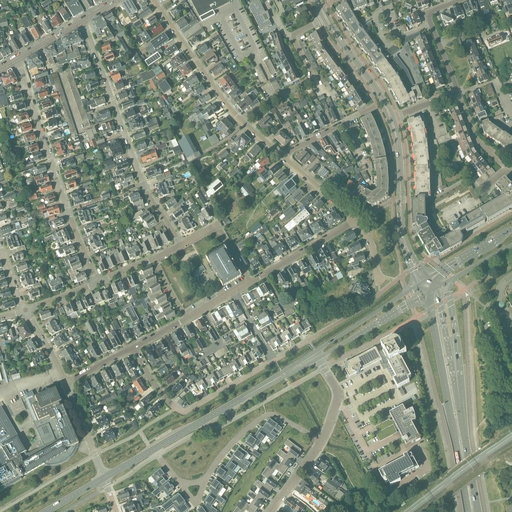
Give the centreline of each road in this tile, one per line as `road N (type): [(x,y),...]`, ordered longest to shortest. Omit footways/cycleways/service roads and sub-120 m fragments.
road 1 (residential): [(180,245),(146,193),(84,21)]
road 2 (residential): [(96,283),(17,59)]
road 3 (secondary): [(428,306),(467,511)]
road 4 (residential): [(240,120),(310,80),(290,35),(325,18)]
road 5 (residential): [(240,120),(152,0)]
road 6 (residential): [(206,477),(267,414),(321,441)]
road 7 (secondary): [(460,411),(449,298),(456,277)]
road 8 (secondary): [(460,411),(435,289)]
road 9 (residential): [(248,283),(355,221)]
road 10 (tertiary): [(418,284),(315,351)]
road 11 (secondary): [(403,237),(390,118)]
road 12 (secondary): [(390,118),(325,18)]
